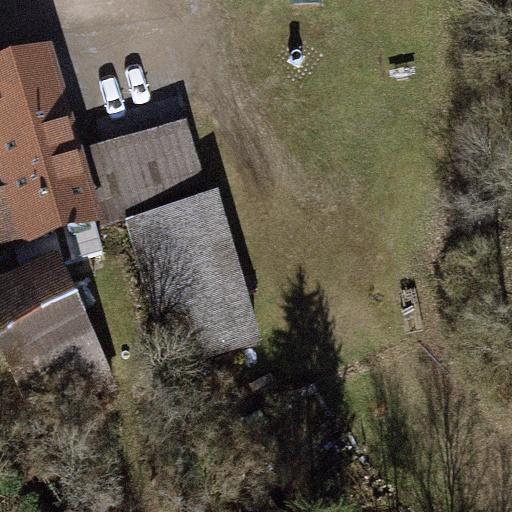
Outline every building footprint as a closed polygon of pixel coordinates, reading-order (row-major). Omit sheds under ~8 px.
[(50,62),(0,76),(0,130),(31,240),(56,235),(65,268),(105,255),(95,223),(78,161),(50,62)] [(187,130),(78,161),(95,223),(206,193),(187,130)] [(0,250),(20,245),(6,197),(0,198),(0,250)] [(259,348),(218,201),(132,225),(173,373),(259,348)] [(49,422),(116,391),(99,335),(74,277),(0,310),(0,335),(25,370),(49,422)] [(310,511),(286,480),(248,509),(250,511),(310,511)]
